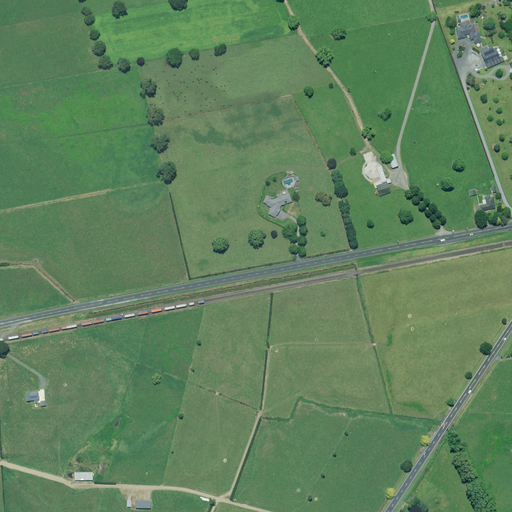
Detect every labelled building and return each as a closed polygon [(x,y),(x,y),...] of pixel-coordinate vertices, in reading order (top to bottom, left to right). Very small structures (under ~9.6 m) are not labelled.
[(469,25),(468,21),(460,23),(461,27),(456,28),(458,39),(465,37),(464,35),(470,34),(471,40),(474,39),(475,43),(481,42),(479,31),(476,31),(474,24),(469,25)] [(499,58),(495,48),(482,54),(486,64),(499,58)] [(398,166),(394,154),(389,156),(393,168),(398,166)] [(386,178),(381,166),(377,168),(381,180),(386,178)] [(383,183),(382,181),(374,184),(375,189),(377,188),(380,196),(390,192),(387,182),(383,183)] [(270,199),(271,197),(267,195),(263,202),(267,204),(266,205),(272,208),(268,214),(276,218),(280,209),(281,206),(285,204),(285,203),(287,202),(287,204),(292,202),(289,193),(283,196),(282,193),(277,195),(278,198),(272,200),(270,199)] [(490,197),(490,196),(485,197),(486,204),(477,206),(478,212),(496,208),(493,197),(490,197)] [(40,403),(39,392),(26,393),(26,401),(35,401),(35,403),(40,403)] [(93,481),(93,473),(75,472),(75,480),(93,481)] [(48,485),(48,480),(35,480),(35,486),(43,486),(43,490),(48,490),(48,485)] [(151,501),(136,501),(136,508),(151,509),(151,501)]
